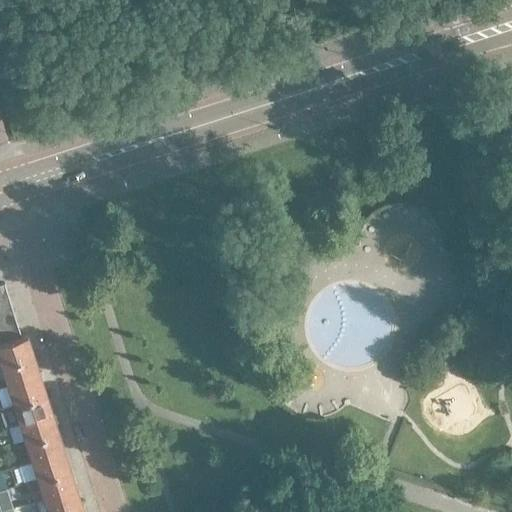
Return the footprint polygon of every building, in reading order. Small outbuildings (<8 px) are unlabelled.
[(0,297),(8,295),(5,285),(4,282),(0,282),(0,297)] [(467,312),(478,288),(468,284),(457,307),(467,312)] [(0,312),(13,308),(8,295),(0,297),(0,312)] [(0,327),(17,322),(13,308),(0,312),(0,327)] [(0,341),(21,335),(17,322),(0,327),(0,341)] [(33,353),(27,333),(21,335),(0,341),(0,361),(1,363),(33,353)] [(39,372),(33,353),(1,363),(7,382),(39,372)] [(45,391),(39,372),(7,382),(13,402),(45,391)] [(52,410),(45,391),(13,402),(19,421),(52,410)] [(58,429),(52,410),(19,421),(25,440),(58,429)] [(64,448),(58,429),(25,440),(31,459),(64,448)] [(70,467),(64,448),(31,459),(37,478),(70,467)] [(76,486),(70,467),(37,478),(44,497),(76,486)] [(61,511),(82,505),(76,486),(44,497),(48,511),(61,511)]
